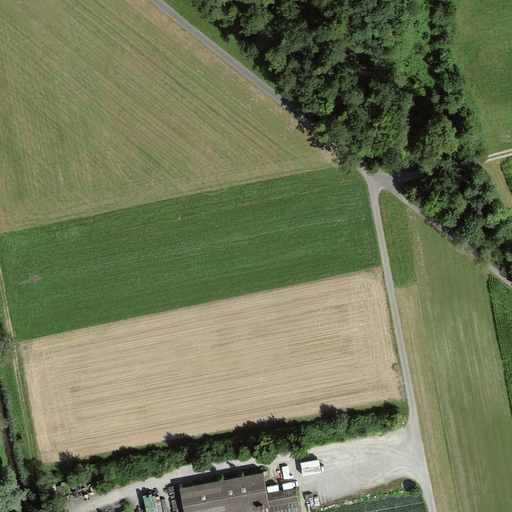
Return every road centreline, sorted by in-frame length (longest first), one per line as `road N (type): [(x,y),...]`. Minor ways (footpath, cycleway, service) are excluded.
road 1 (residential): [(165,0),(367,173),(511,280)]
road 2 (track): [(411,408),(367,173),(410,177),(511,150)]
road 3 (track): [(0,289),(32,472)]
